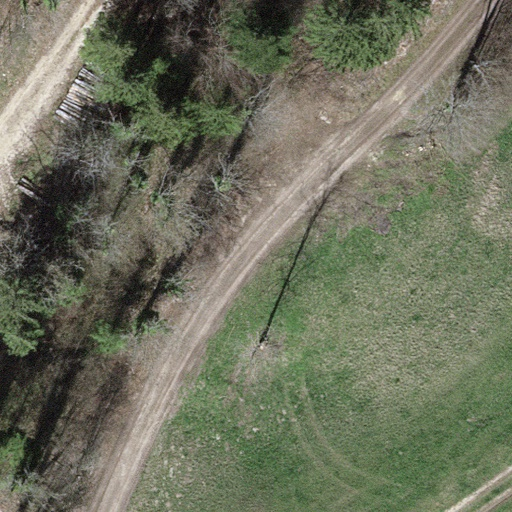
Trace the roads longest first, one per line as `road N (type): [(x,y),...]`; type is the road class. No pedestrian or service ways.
road 1 (track): [(484,0),(219,284),(158,383),(101,511)]
road 2 (track): [(0,122),(79,0)]
